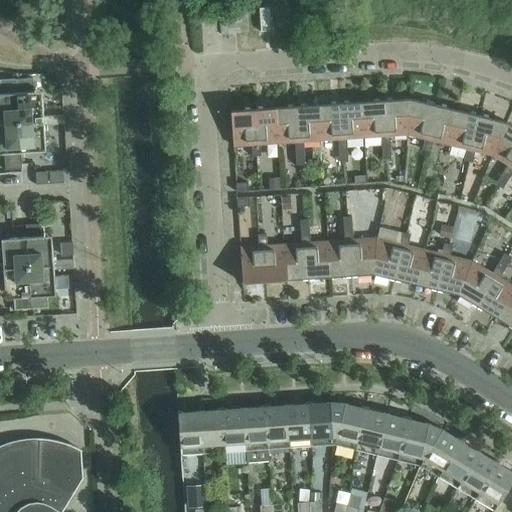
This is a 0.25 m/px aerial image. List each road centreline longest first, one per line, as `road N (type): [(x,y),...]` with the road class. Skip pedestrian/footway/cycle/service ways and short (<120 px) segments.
road 1 (residential): [(511,76),(415,53),(209,63)]
road 2 (tertiary): [(511,402),(432,352),(395,339),(223,345)]
road 3 (residential): [(223,345),(209,63)]
road 4 (tertiary): [(0,357),(223,345)]
